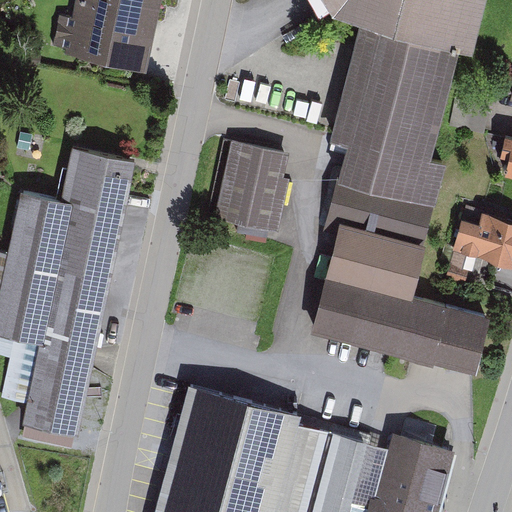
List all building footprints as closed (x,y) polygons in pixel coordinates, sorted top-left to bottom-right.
[(76,0),(73,18),(61,16),(55,47),(146,65),(151,41),(159,0),(76,0)] [(327,0),(333,10),(361,18),(343,90),(331,135),(350,139),(325,228),(340,232),(314,327),(477,367),(490,316),(413,294),(445,157),(430,153),(459,42),(472,46),(483,0),(327,0)] [(490,99),(458,93),(452,126),(484,132),(486,117),(490,99)] [(511,135),(504,134),(500,155),(509,157),(506,172),(511,173),(511,135)] [(297,152),(233,139),(216,217),(280,231),(297,152)] [(0,322),(0,342),(44,351),(30,425),(89,436),(140,168),(81,157),(71,209),(23,200),(0,322)] [(490,223),(469,218),(460,256),(511,268),(511,216),(492,212),(490,223)] [(389,446),(297,421),(300,412),(197,385),(164,511),(366,511),(371,495),(376,494),(389,446)] [(434,511),(451,452),(391,437),(389,446),(376,494),(371,495),(366,511),(434,511)] [(0,511),(11,511),(0,470),(0,511)]
